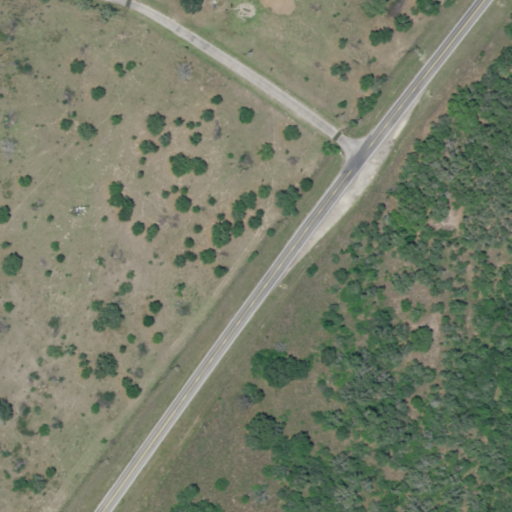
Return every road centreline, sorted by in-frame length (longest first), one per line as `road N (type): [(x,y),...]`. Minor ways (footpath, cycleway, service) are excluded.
road 1 (tertiary): [(103,511),(482,0)]
road 2 (residential): [(363,159),(191,38),(112,0)]
